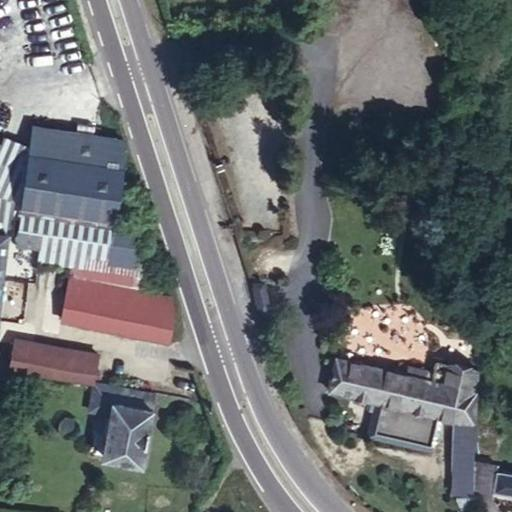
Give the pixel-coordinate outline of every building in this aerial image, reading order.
[(76,133),(93,136),(95,126),(78,124),(76,133)] [(0,226),(20,229),(18,242),(42,246),(39,260),(73,265),(62,320),(168,341),(174,310),(170,296),(139,289),(148,220),(115,215),(122,165),(120,165),(124,140),(93,136),(76,133),(32,127),(29,146),(0,133),(0,226)] [(42,246),(18,242),(16,256),(39,260),(42,246)] [(0,343),(0,365),(93,382),(93,381),(98,354),(14,339),(13,346),(0,343)] [(475,461),(478,370),(436,359),(432,380),(421,377),(422,370),(408,367),(406,374),(336,357),(329,390),(376,400),(382,401),(438,414),(455,418),(453,487),(456,494),(473,495),(474,487),(475,461)] [(93,382),(88,410),(110,414),(115,385),(93,381),(93,382)] [(155,393),(115,385),(110,414),(103,456),(143,464),(155,393)] [(382,401),(376,400),(368,435),(430,449),(431,444),(375,431),(382,401)] [(438,414),(382,401),(375,431),(431,444),(438,414)] [(497,464),(475,461),(474,487),(493,491),(496,470),(497,464)] [(511,471),(496,470),(493,491),(511,493),(511,471)] [(473,508),(473,495),(456,494),(462,507),(473,508)]
